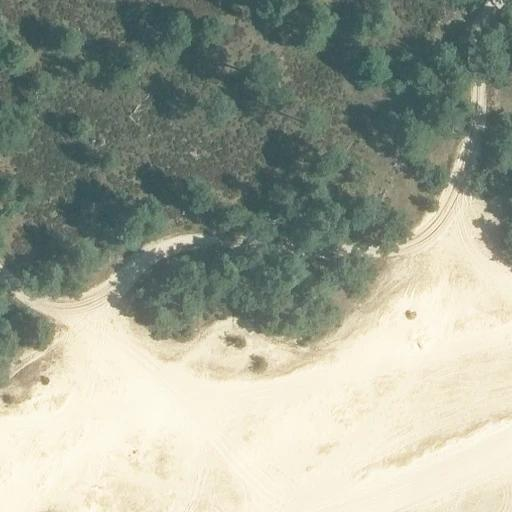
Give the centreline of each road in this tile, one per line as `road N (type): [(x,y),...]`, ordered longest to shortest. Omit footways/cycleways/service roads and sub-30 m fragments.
road 1 (track): [(497,0),(476,34),(479,104),(455,194),(419,238),(360,252),(182,243),(150,255),(83,304),(35,302),(0,275)]
road 2 (track): [(0,402),(47,382),(83,304),(135,361),(191,371),(279,370),(377,309),(456,290),(511,291)]
road 3 (track): [(511,439),(342,511)]
